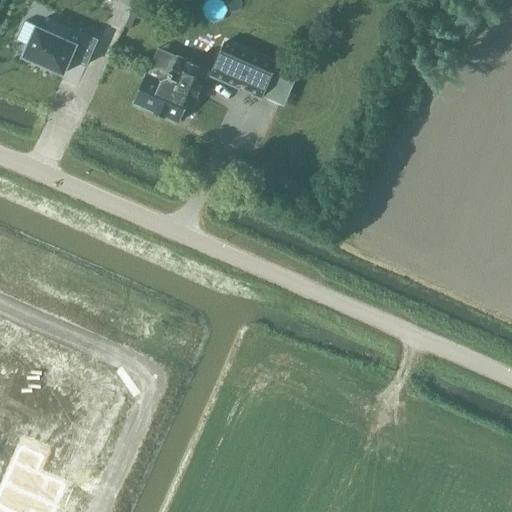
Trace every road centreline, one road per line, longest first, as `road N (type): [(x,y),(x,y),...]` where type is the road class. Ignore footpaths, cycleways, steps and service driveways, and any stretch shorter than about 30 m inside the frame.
road 1 (unclassified): [(511,379),(0,156)]
road 2 (residential): [(90,511),(154,368),(0,299)]
